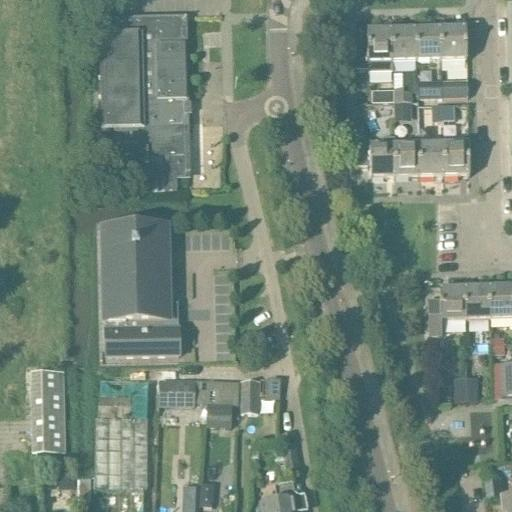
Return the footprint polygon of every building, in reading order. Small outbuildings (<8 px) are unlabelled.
[(181,48),(180,23),(109,25),(110,38),(99,38),(101,133),(115,133),(115,151),(112,151),(112,180),(147,179),(147,176),(184,176),(182,105),(185,104),(185,95),(184,48),(181,48)] [(464,32),(441,33),(441,66),(466,65),(465,32),(464,32)] [(416,33),(392,34),(392,67),(417,66),(416,33)] [(417,66),(441,66),(441,33),(416,33),(417,66)] [(393,74),(392,67),(392,34),(368,34),(367,34),(367,47),(355,47),(356,73),(368,73),(368,76),(385,76),(385,74),(393,74)] [(393,76),(393,95),(393,107),(412,107),(411,90),(402,90),(401,76),(393,76)] [(467,88),(442,89),(442,103),(467,103),(467,88)] [(441,89),(417,90),(418,104),(442,103),(442,89),(441,89)] [(371,108),(393,107),(393,95),(371,95),(371,108)] [(453,110),(442,111),(443,125),(454,125),(453,110)] [(432,125),(443,125),(442,111),(432,111),(432,125)] [(408,148),(394,148),(395,182),(419,181),(419,148),(419,140),(408,141),(408,148)] [(370,183),(395,182),(394,148),(394,141),(383,142),(383,148),(370,149),(369,143),(357,143),(358,170),(370,169),(370,183)] [(468,146),(444,147),(445,181),(469,180),(468,146)] [(443,147),(419,148),(419,181),(444,181),(443,147)] [(141,231),(141,228),(126,228),(126,231),(100,232),(102,326),(105,326),(106,334),(104,334),(105,362),(178,360),(177,333),(176,333),(175,323),(169,323),(167,234),(167,230),(141,231)] [(511,290),(487,291),(488,324),(511,323),(511,290)] [(463,292),(464,325),(488,324),(487,291),(463,292)] [(441,326),(464,325),(463,292),(439,293),(439,305),(427,306),(428,341),(442,340),(441,326)] [(502,342),(489,342),(489,358),(502,358),(502,342)] [(511,400),(511,367),(499,368),(500,401),(511,400)] [(61,378),(29,379),(32,459),(63,458),(61,378)] [(451,400),(451,382),(436,382),(436,400),(451,400)] [(466,382),(451,382),(451,400),(451,409),(466,409),(466,406),(466,382)] [(476,382),(466,382),(466,406),(477,406),(477,402),(476,382)] [(160,387),(159,410),(193,411),(193,408),(194,387),(160,387)] [(258,387),(242,387),(241,418),(257,419),(258,387)] [(131,400),(98,400),(98,423),(95,423),(94,493),(146,494),(147,424),(131,423),(131,400)] [(231,410),(207,409),(206,432),(230,432),(231,410)] [(299,475),(293,438),(280,440),(287,477),(299,475)] [(73,478),(57,479),(58,493),(74,492),(73,478)] [(54,484),(42,485),(42,493),(55,492),(54,484)] [(499,484),(484,485),(487,506),(501,504),(501,502),(499,484)] [(270,511),(305,511),(303,497),(293,498),(291,485),(275,488),(279,510),(270,511)] [(200,486),(199,498),(213,499),(213,487),(200,486)] [(511,511),(511,500),(501,502),(501,504),(502,511),(511,511)]
